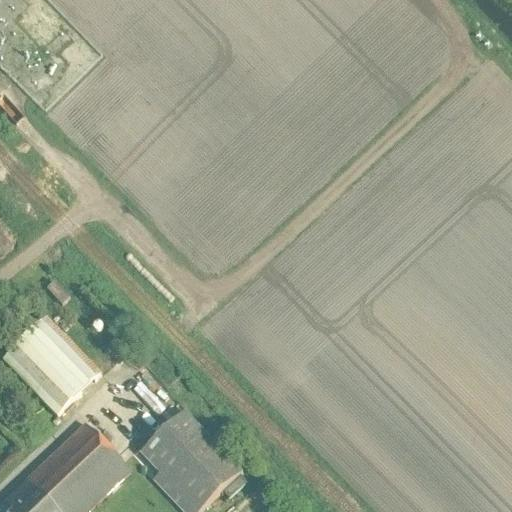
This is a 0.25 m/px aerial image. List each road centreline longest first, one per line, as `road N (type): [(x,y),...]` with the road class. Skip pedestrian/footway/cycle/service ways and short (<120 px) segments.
road 1 (track): [(90,199),(204,312),(460,75)]
road 2 (track): [(0,274),(90,199),(0,98)]
